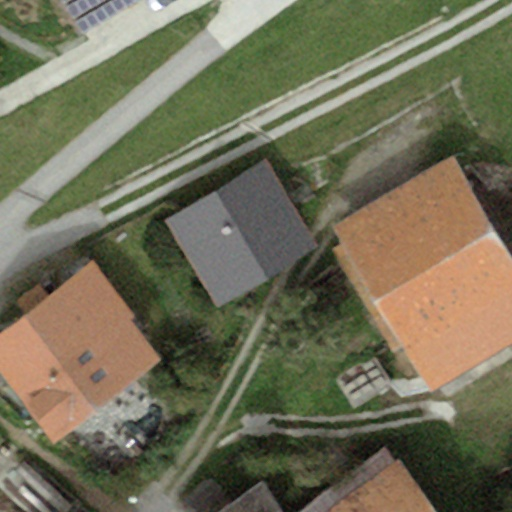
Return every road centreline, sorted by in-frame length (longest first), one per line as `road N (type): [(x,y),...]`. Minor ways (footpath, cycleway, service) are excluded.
road 1 (track): [(0,260),(503,0)]
road 2 (track): [(198,440),(250,424),(441,414)]
